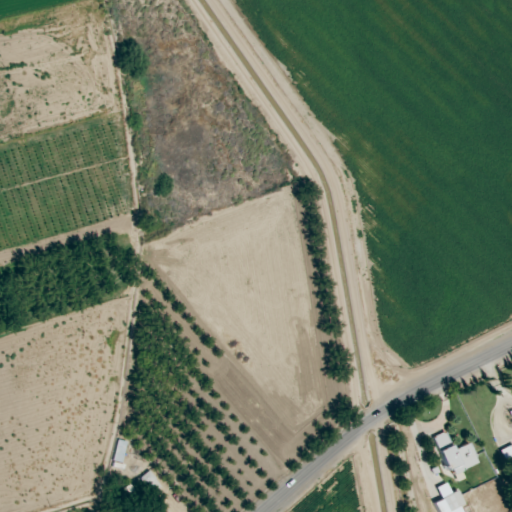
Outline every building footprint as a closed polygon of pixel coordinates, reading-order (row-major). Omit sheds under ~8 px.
[(448,477),(477,465),(468,444),(451,451),(444,432),(432,437),(448,477)] [(120,463),(125,443),(116,441),(111,461),(120,463)] [(498,451),(511,479),(511,447),(511,445),(498,451)] [(151,495),(160,488),(147,472),(138,478),(151,495)] [(432,504),(435,511),(460,511),(458,507),(463,505),(456,491),(449,494),(444,484),(435,489),(440,500),(432,504)]
